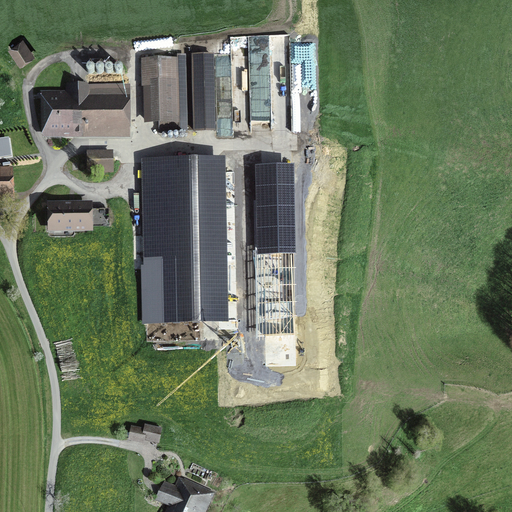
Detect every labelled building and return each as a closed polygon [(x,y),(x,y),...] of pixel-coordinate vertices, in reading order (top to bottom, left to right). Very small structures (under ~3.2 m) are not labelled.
[(22,44),(13,50),(20,61),(29,55),(22,44)] [(177,56),(177,61),(142,62),(142,83),(158,82),(159,132),(214,131),(212,55),(177,56)] [(73,92),(73,99),(48,99),(49,131),(126,131),(126,96),(89,96),(88,85),(67,85),(68,92),(73,92)] [(271,129),(272,149),(292,148),(291,128),(271,129)] [(112,170),(111,154),(85,154),(86,169),(89,169),(89,171),(112,170)] [(142,269),(143,322),(237,320),(234,172),(216,173),(215,161),(143,162),(145,269),(142,269)] [(0,201),(12,201),(11,168),(0,168),(0,201)] [(292,171),(262,172),(265,337),(295,336),(292,171)] [(109,226),(109,210),(86,211),(86,207),(52,207),(53,227),(109,226)] [(132,428),(130,439),(143,442),(143,439),(158,442),(160,429),(146,426),(145,430),(132,428)] [(179,493),(163,487),(157,498),(174,505),(170,511),(202,511),(205,507),(207,508),(211,499),(183,486),(179,493)]
